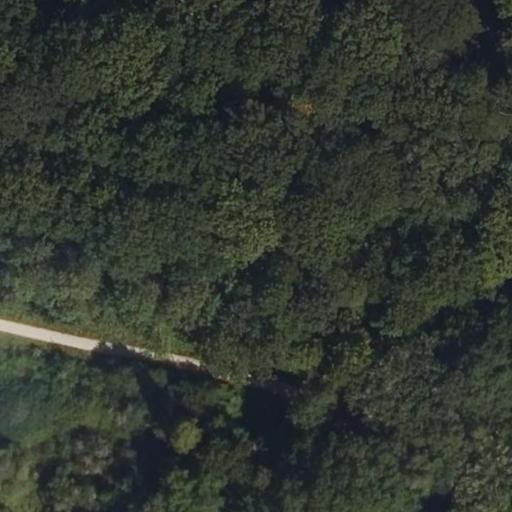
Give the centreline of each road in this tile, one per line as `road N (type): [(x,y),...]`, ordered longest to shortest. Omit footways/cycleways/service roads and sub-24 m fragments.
road 1 (track): [(335,381),(348,342),(285,227),(310,109),(315,0)]
road 2 (track): [(0,325),(312,395)]
road 3 (track): [(481,305),(312,395)]
road 4 (track): [(312,395),(378,511)]
